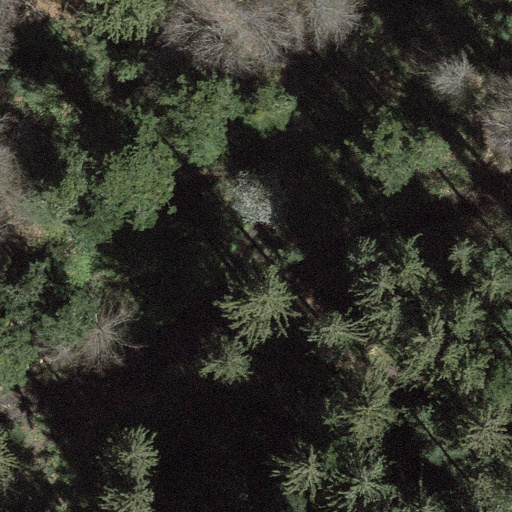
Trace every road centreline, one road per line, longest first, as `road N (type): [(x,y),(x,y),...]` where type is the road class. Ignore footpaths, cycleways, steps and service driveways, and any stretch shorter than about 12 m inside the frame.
road 1 (track): [(0,442),(511,225)]
road 2 (track): [(285,0),(305,66),(313,308)]
